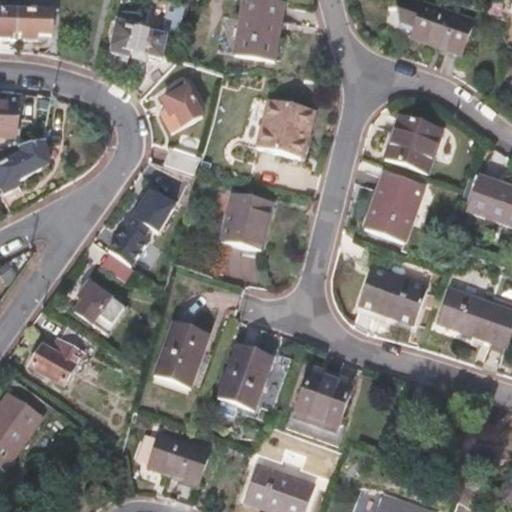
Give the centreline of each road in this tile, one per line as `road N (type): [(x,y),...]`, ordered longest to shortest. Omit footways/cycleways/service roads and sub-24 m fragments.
road 1 (residential): [(511,396),(342,343),(318,326),(307,303),(365,72)]
road 2 (residential): [(0,67),(38,69),(110,100),(128,130),(104,196)]
road 3 (residential): [(104,196),(0,335)]
road 4 (residential): [(365,72),(441,90),(511,140)]
